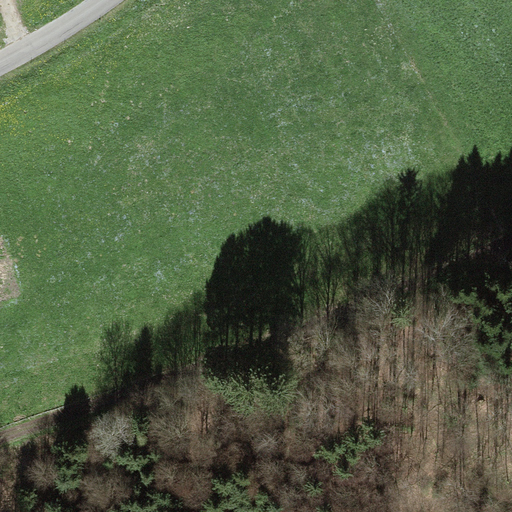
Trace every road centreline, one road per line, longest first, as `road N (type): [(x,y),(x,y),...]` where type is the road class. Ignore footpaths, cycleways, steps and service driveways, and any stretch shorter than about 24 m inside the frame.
road 1 (track): [(511,221),(0,436)]
road 2 (unclassified): [(0,63),(108,0)]
